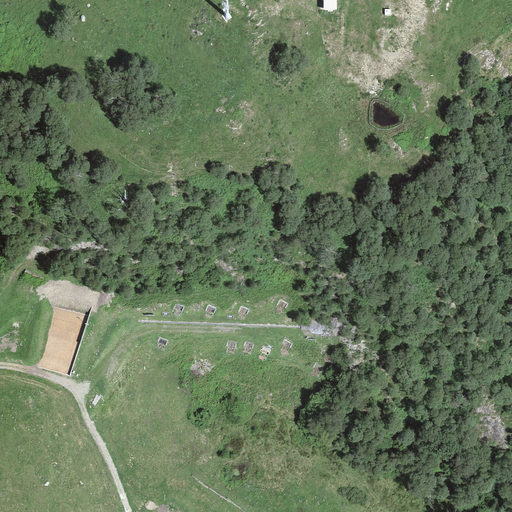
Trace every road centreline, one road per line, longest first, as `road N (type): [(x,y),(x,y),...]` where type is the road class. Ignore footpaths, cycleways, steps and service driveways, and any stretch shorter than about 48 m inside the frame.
road 1 (track): [(0,364),(77,390),(126,511)]
road 2 (track): [(77,390),(138,329),(239,329)]
